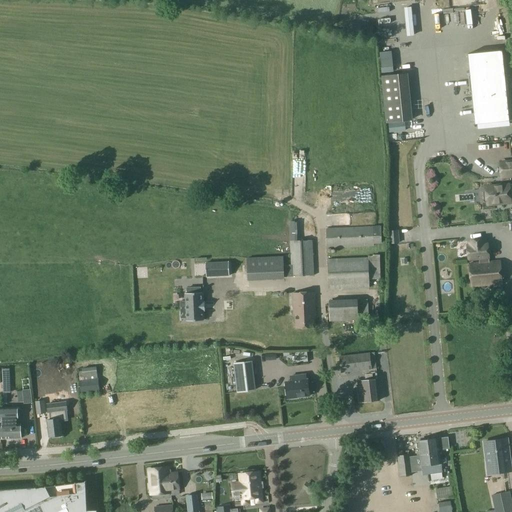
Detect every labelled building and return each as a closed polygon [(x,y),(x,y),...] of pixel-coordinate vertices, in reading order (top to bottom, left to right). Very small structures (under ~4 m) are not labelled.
[(372,35),(373,27),(349,22),(347,31),(372,35)] [(500,51),(466,54),(468,76),(467,76),(468,93),(470,92),(472,114),(507,110),(500,51)] [(380,76),(385,123),(412,121),(407,73),(380,76)] [(511,161),(500,162),(501,177),(511,176),(511,161)] [(485,200),(487,200),(487,205),(511,202),(509,185),(486,187),(486,191),(484,192),(485,200)] [(326,249),(373,247),(373,244),(381,243),(381,227),(373,227),(373,226),(326,228),(326,249)] [(390,243),(398,243),(397,231),(389,231),(390,243)] [(291,277),(314,276),(312,240),(289,241),(291,277)] [(479,261),(487,260),(487,258),(488,258),(487,244),(483,245),(483,240),(469,242),(470,246),(467,246),(468,260),(479,259),(479,261)] [(368,257),(327,259),(328,290),(369,288),(369,286),(380,286),(379,255),(367,255),(368,257)] [(246,258),(247,281),(284,279),(283,256),(246,258)] [(487,260),(479,261),(479,263),(468,264),(471,287),(502,284),(500,261),(488,262),(487,260)] [(206,276),(229,276),(229,263),(205,263),(206,265),(206,276)] [(202,302),(202,293),(200,293),(200,288),(187,288),(187,293),(185,293),(185,302),(180,302),(181,318),(186,318),(186,321),(203,321),(203,311),(205,311),(204,302),(202,302)] [(314,327),(314,314),(315,314),(314,293),(292,294),(293,315),(294,315),(295,328),(314,327)] [(329,322),(358,321),(358,320),(368,320),(367,299),(357,300),(329,300),(329,322)] [(377,369),(375,353),(370,353),(370,352),(338,356),(340,373),(372,369),(377,369)] [(254,390),(250,361),(233,363),(237,392),(254,390)] [(100,391),(98,378),(97,378),(96,366),(82,367),(82,371),(78,371),(79,380),(80,393),(100,391)] [(366,381),(361,381),(361,386),(357,386),(358,402),(380,400),(378,379),(377,380),(377,373),(365,374),(366,381)] [(308,391),(310,391),(312,390),(311,385),(309,383),(308,384),(307,379),(306,379),(305,374),(290,376),(291,381),(285,382),(287,398),(309,396),(308,391)] [(32,403),(30,389),(21,390),(23,404),(32,403)] [(36,402),(37,414),(46,414),(45,402),(36,402)] [(50,415),(51,415),(51,419),(47,419),(49,437),(62,435),(60,421),(67,420),(66,410),(67,410),(66,402),(47,404),(48,412),(50,412),(50,415)] [(2,439),(21,439),(21,424),(13,424),(13,420),(17,420),(17,407),(0,407),(0,419),(4,419),(4,434),(2,434),(2,439)] [(418,441),(420,451),(415,451),(416,457),(420,456),(421,466),(423,475),(441,473),(439,450),(449,448),(448,437),(437,438),(418,441)] [(510,471),(506,439),(484,441),(488,473),(510,471)] [(400,477),(412,475),(410,454),(397,456),(400,477)] [(161,479),(163,493),(172,492),(173,495),(179,494),(177,473),(169,474),(169,467),(162,468),(163,479),(161,479)] [(151,495),(163,493),(161,479),(163,479),(162,468),(148,470),(151,495)] [(255,498),(262,497),(259,471),(239,474),(242,499),(255,498)] [(87,511),(86,481),(85,481),(85,482),(76,483),(76,482),(75,482),(75,483),(66,484),(65,484),(56,485),(55,485),(46,487),(46,486),(45,486),(45,487),(36,488),(36,487),(35,488),(0,490),(0,511),(87,511)] [(311,495),(315,488),(307,483),(303,489),(311,495)] [(437,499),(453,496),(453,497),(458,496),(457,486),(435,489),(437,499)] [(186,495),(187,511),(199,511),(197,494),(186,495)] [(116,511),(128,511),(129,503),(117,502),(116,511)]
